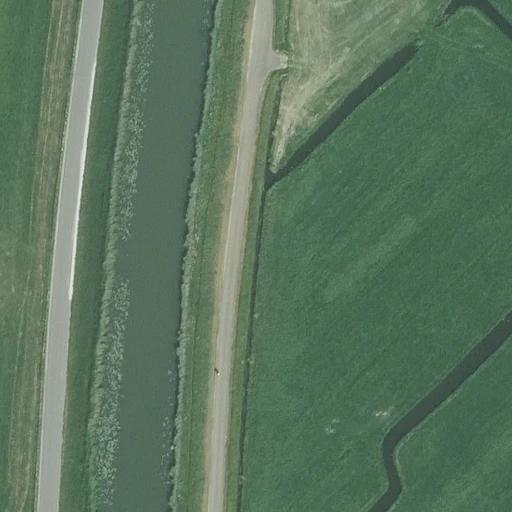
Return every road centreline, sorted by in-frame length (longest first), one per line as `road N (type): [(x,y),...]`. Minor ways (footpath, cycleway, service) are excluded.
road 1 (unclassified): [(217,511),(221,376),(264,0)]
road 2 (tertiary): [(50,511),(94,0)]
